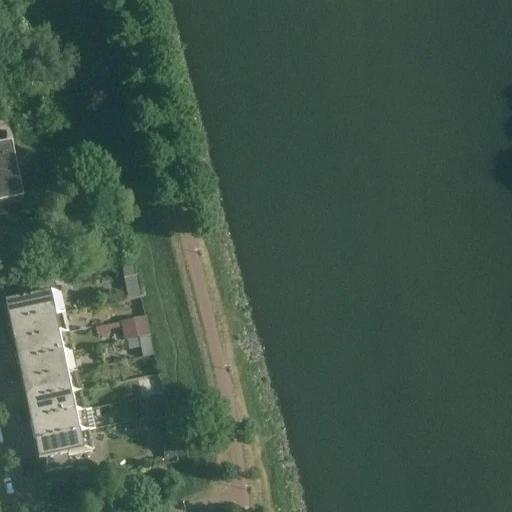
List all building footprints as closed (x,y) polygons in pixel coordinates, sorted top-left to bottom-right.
[(0,207),(21,203),(11,157),(0,159),(0,207)] [(123,268),(125,280),(137,277),(134,265),(123,268)] [(9,305),(13,326),(53,317),(49,296),(22,302),(9,305)] [(53,317),(13,326),(18,346),(58,337),(53,317)] [(146,319),(132,322),(136,340),(149,337),(146,319)] [(62,357),(58,337),(18,346),(22,365),(62,357)] [(62,357),(22,365),(26,385),(66,376),(62,357)] [(70,396),(66,376),(26,385),(30,404),(70,396)] [(154,416),(167,413),(163,395),(151,398),(154,416)] [(70,396),(30,404),(34,424),(74,416),(70,396)] [(137,400),(108,405),(112,424),(140,419),(137,400)] [(91,412),(74,416),(34,424),(38,444),(78,435),(96,431),(91,412)] [(38,444),(43,465),(49,463),(52,476),(76,471),(73,458),(83,456),(78,435),(38,444)] [(168,461),(177,459),(174,448),(165,450),(168,461)]
